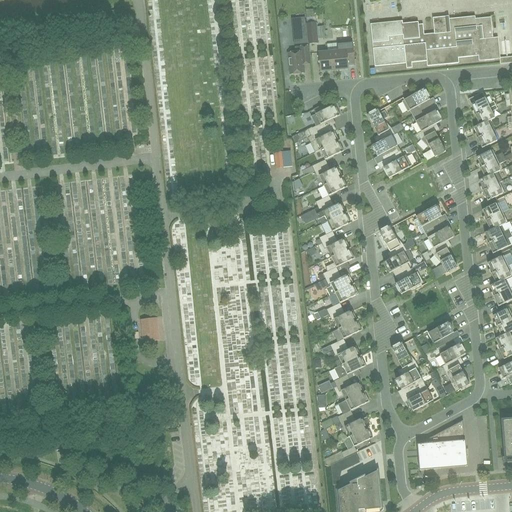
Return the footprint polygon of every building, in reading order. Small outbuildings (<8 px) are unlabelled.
[(403,21),(370,24),(372,42),(378,42),(378,47),(373,48),(374,66),(407,63),(407,68),(412,68),(413,68),(412,63),(427,61),(428,66),(459,63),(459,58),(479,56),(480,61),(499,59),(501,59),(501,58),(499,38),(493,39),(491,18),(479,19),(479,21),(476,22),(476,17),(453,19),(454,23),(450,23),(450,17),(434,18),(435,34),(425,35),(420,35),(419,22),(408,23),(403,24),(403,21)] [(307,24),(309,44),(317,43),(316,23),(307,24)] [(338,51),(333,52),(334,70),(348,69),(348,67),(355,66),(354,56),(352,43),(352,42),(337,44),(338,51)] [(295,53),(288,54),(290,75),(304,73),(304,65),(310,65),(309,46),(294,47),(295,53)] [(334,70),(333,52),(319,53),(320,72),(334,70)] [(424,103),(429,100),(424,90),(402,102),(407,112),(410,111),(413,116),(432,106),(432,105),(426,109),(424,103)] [(477,102),(471,105),(474,110),(471,112),(473,116),(495,106),(494,102),(488,105),(485,98),(482,93),(475,96),(477,102)] [(333,119),(340,115),(335,105),(326,109),(316,114),(315,115),(311,117),(316,126),(318,125),(319,126),(320,125),(332,119),(333,119)] [(418,134),(431,127),(441,122),(432,106),(413,116),(413,117),(416,122),(415,122),(421,132),(418,134)] [(474,128),(490,121),(495,118),(492,112),(497,110),(495,106),(473,116),(474,117),(475,116),(479,125),(473,128),(474,128)] [(380,114),(378,110),(367,116),(378,136),(379,136),(382,141),(394,134),(391,129),(385,122),(384,122),(383,120),(387,117),(384,112),(380,114)] [(494,130),(490,121),(474,128),(476,133),(474,134),(476,139),(494,130)] [(400,124),(391,129),(394,134),(394,135),(403,129),(400,124)] [(311,136),(321,131),(319,126),(318,125),(316,126),(307,130),(311,136)] [(429,146),(435,158),(446,152),(435,132),(434,132),(431,127),(418,134),(421,140),(427,147),(429,146)] [(477,139),(482,149),(497,141),(492,132),(494,130),(476,139),(476,140),(477,139)] [(321,131),(311,136),(308,138),(315,153),(339,141),(334,131),(324,136),(321,131)] [(383,154),(386,159),(398,153),(395,147),(397,146),(392,136),(394,135),(394,134),(382,141),(371,147),(377,157),(383,154)] [(339,141),(315,153),(320,163),(322,161),(325,160),(344,151),(339,141)] [(283,152),(282,148),(274,150),(275,153),(277,168),(292,167),(290,151),(283,152)] [(495,156),(492,150),(476,158),(479,163),(477,164),(479,169),(507,155),(506,153),(503,155),(502,153),(495,156)] [(386,159),(389,165),(383,168),(389,179),(412,166),(406,156),(403,157),(400,151),(398,153),(386,159)] [(479,181),(497,172),(502,170),(499,164),(506,161),(505,159),(508,157),(507,155),(479,169),(479,170),(480,169),(485,178),(479,181)] [(320,163),(312,166),(314,172),(325,167),(322,161),(320,163)] [(342,177),(338,167),(328,172),(325,167),(314,172),(317,178),(319,177),(324,186),(342,177)] [(479,187),(481,192),(500,183),(502,182),(497,172),(479,181),(481,186),(479,187)] [(342,177),(324,186),(329,196),(347,187),(342,177)] [(487,201),(505,193),(500,183),(481,192),(483,192),(487,201)] [(318,208),(329,203),(326,197),(315,202),(318,208)] [(346,213),(341,203),(331,208),(329,203),(318,208),(314,210),(321,225),(327,222),(346,213)] [(503,213),(498,203),(482,211),(485,216),(482,217),(484,222),(503,213)] [(417,218),(413,220),(417,228),(421,226),(424,233),(438,225),(435,220),(441,217),(436,206),(416,217),(417,218)] [(346,213),(327,222),(332,232),(351,223),(346,213)] [(485,222),(486,222),(490,231),(502,226),(508,223),(503,213),(484,222),(485,222)] [(431,250),(439,246),(453,238),(444,222),(438,225),(424,233),(433,249),(430,250),(431,250)] [(484,240),(487,245),(511,233),(509,229),(504,231),(502,226),(490,231),(484,233),(487,239),(484,240)] [(403,245),(397,238),(396,239),(390,227),(379,233),(390,253),(394,250),(397,255),(406,251),(403,245)] [(320,240),(316,242),(318,246),(332,238),(330,233),(319,238),(320,240)] [(487,245),(488,245),(493,254),(511,245),(508,239),(511,237),(511,236),(511,233),(487,245)] [(321,254),(324,254),(328,252),(331,258),(350,249),(345,239),(335,243),(332,238),(318,246),(321,254)] [(457,268),(447,248),(442,251),(439,246),(431,250),(433,256),(440,263),(441,262),(442,265),(438,267),(442,275),(446,273),(447,274),(457,268)] [(334,263),(325,267),(327,272),(333,269),(336,268),(355,259),(350,249),(331,258),(334,263)] [(395,270),(398,276),(410,269),(407,264),(409,263),(409,261),(413,259),(409,250),(406,251),(397,255),(383,263),(389,274),(395,270)] [(238,260),(229,260),(229,255),(224,256),(225,265),(231,265),(232,278),(239,278),(238,260)] [(503,256),(487,263),(490,269),(487,270),(490,275),(508,266),(503,256)] [(491,275),(496,283),(490,286),(490,287),(506,279),(511,276),(511,273),(508,266),(490,275),(491,275)] [(229,269),(219,270),(220,282),(230,281),(229,269)] [(327,272),(323,274),(325,279),(336,274),(333,269),(327,272)] [(398,276),(401,281),(395,284),(401,295),(423,283),(417,272),(413,275),(410,269),(398,276)] [(336,274),(325,279),(322,281),(330,296),(353,285),(348,275),(339,279),(336,274)] [(506,279),(490,287),(492,292),(490,293),(492,297),(510,288),(506,279)] [(330,296),(335,294),(340,304),(358,295),(353,285),(330,296)] [(492,297),(492,298),(494,297),(498,307),(511,300),(511,291),(510,288),(492,297)] [(321,319),(329,315),(340,310),(337,305),(326,310),(324,309),(318,312),(321,319)] [(511,319),(511,315),(509,308),(493,316),(495,322),(493,323),(495,327),(511,319)] [(332,332),(357,320),(352,310),(342,315),(340,310),(329,315),(332,321),(334,320),(338,329),(332,332)] [(145,328),(143,329),(144,342),(158,340),(156,319),(142,321),(144,321),(145,328)] [(495,327),(493,328),(498,338),(495,339),(495,340),(509,333),(511,331),(511,319),(495,327)] [(330,346),(333,351),(343,346),(340,341),(362,330),(357,320),(332,332),(337,342),(330,346)] [(448,323),(428,334),(436,350),(438,348),(450,342),(448,336),(453,333),(448,323)] [(495,346),(498,350),(511,343),(511,338),(509,333),(495,340),(498,344),(495,346)] [(442,367),(451,362),(465,355),(459,344),(453,347),(450,342),(438,348),(441,354),(439,355),(445,365),(442,367)] [(407,367),(409,372),(418,367),(415,362),(409,355),(408,355),(402,343),(391,349),(402,369),(407,367)] [(511,343),(498,350),(502,360),(511,355),(511,343)] [(333,351),(330,353),(337,368),(335,368),(361,356),(356,346),(346,351),(343,346),(333,351)] [(337,374),(340,379),(334,381),(334,382),(330,384),(333,389),(333,388),(347,382),(344,376),(365,366),(361,356),(335,368),(338,374),(337,374)] [(451,362),(443,367),(445,372),(451,383),(452,384),(451,384),(455,391),(458,390),(459,391),(470,385),(459,365),(458,365),(455,360),(451,362)] [(511,362),(498,369),(501,374),(498,375),(501,382),(499,383),(502,388),(509,384),(510,385),(511,384),(511,362)] [(422,386),(419,380),(421,379),(416,369),(418,368),(418,367),(409,372),(396,380),(404,396),(410,392),(422,386)] [(364,392),(359,382),(349,387),(347,382),(333,388),(333,389),(338,398),(343,396),(346,401),(364,392)] [(425,391),(422,386),(410,392),(413,398),(407,401),(413,412),(433,401),(427,390),(425,391)] [(348,412),(350,411),(369,402),(364,392),(346,401),(337,405),(342,415),(332,420),(335,425),(351,418),(348,412)] [(353,423),(351,418),(335,425),(337,430),(341,429),(343,433),(347,431),(349,437),(368,428),(367,427),(370,425),(366,418),(364,419),(363,418),(353,423)] [(511,463),(511,418),(501,420),(505,458),(507,458),(508,463),(511,463)] [(465,421),(420,445),(422,470),(422,471),(470,467),(468,441),(467,441),(465,421)] [(373,438),(368,428),(349,437),(343,440),(348,450),(341,453),(335,456),(337,462),(354,453),(352,448),(373,438)] [(339,467),(337,463),(331,465),(333,485),(339,485),(337,468),(339,467)] [(338,511),(380,511),(383,510),(379,468),(336,490),(338,511)]
